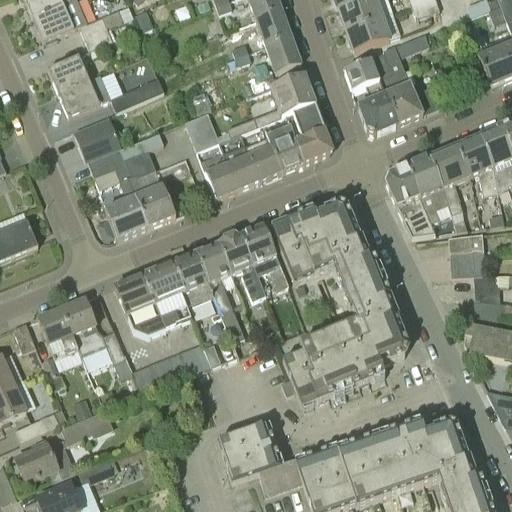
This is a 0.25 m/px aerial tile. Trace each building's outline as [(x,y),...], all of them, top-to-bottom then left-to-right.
[(74,0),(21,0),(32,24),(76,5),(74,0)] [(215,12),(228,7),(225,0),(218,0),(212,2),(215,12)] [(244,0),(254,26),(281,17),(275,0),(244,0)] [(333,0),(339,15),(381,0),(333,0)] [(346,37),(384,23),(393,19),(386,0),(381,0),(339,15),(346,37)] [(412,12),(435,4),(433,0),(408,0),(407,0),(412,12)] [(511,40),(511,6),(509,0),(503,0),(496,3),(511,40)] [(435,4),(412,12),(416,24),(439,16),(435,4)] [(84,45),(107,35),(124,27),(119,16),(102,23),(87,30),(76,5),(32,24),(43,49),(79,33),(84,45)] [(228,7),(215,12),(218,21),(231,16),(228,7)] [(135,21),(142,38),(152,33),(145,16),(135,21)] [(264,53),(291,44),(281,17),(254,26),(264,53)] [(354,58),(392,45),(384,23),(346,37),(354,58)] [(107,35),(84,45),(89,57),(112,47),(107,35)] [(378,89),(395,133),(442,114),(433,92),(413,100),(397,60),(428,48),(425,40),(382,57),(383,60),(388,76),(391,84),(378,89)] [(472,46),(472,45),(469,46),(489,95),(511,85),(511,40),(487,50),(483,41),(472,46)] [(264,53),(274,80),(301,71),(291,44),(264,53)] [(234,63),(248,58),(245,50),(231,55),(234,63)] [(248,58),(234,63),(237,72),(251,67),(248,58)] [(366,94),(378,89),(391,84),(388,76),(383,60),(370,65),(371,67),(344,77),(352,99),(366,94)] [(58,100),(100,82),(89,86),(78,62),(47,75),(58,100)] [(227,135),(227,137),(231,146),(241,142),(240,140),(262,132),(262,133),(264,132),(285,123),(292,120),(315,112),(304,81),(276,92),(269,95),(277,115),(227,135)] [(255,100),(269,95),(276,92),(271,81),(250,88),(255,100)] [(99,111),(110,107),(110,106),(111,106),(100,82),(58,100),(68,124),(99,111)] [(129,97),(111,106),(110,106),(110,107),(116,119),(135,110),(163,97),(157,84),(129,97)] [(374,142),(395,133),(378,89),(366,94),(371,107),(357,112),(367,139),(373,141),(374,142)] [(302,147),(324,137),(315,112),(292,120),(285,123),(296,150),(302,147)] [(214,152),(220,150),(221,150),(217,142),(207,118),(184,128),(195,157),(213,150),(214,152)] [(282,180),(304,171),(296,150),(285,123),(264,132),(268,142),(269,144),(282,180)] [(104,216),(116,247),(148,235),(128,187),(115,157),(121,155),(109,126),(73,141),(85,168),(87,167),(94,184),(114,176),(127,207),(104,216)] [(511,128),(501,133),(511,160),(511,128)] [(261,189),(282,180),(269,144),(268,142),(264,132),(262,133),(266,143),(245,151),(251,163),(261,189)] [(511,196),(511,160),(501,133),(479,142),(491,173),(499,195),(500,198),(510,191),(511,196)] [(296,150),(304,171),(329,160),(331,156),(324,137),(302,147),(296,150)] [(125,167),(148,158),(147,157),(163,150),(158,139),(121,155),(125,167)] [(498,199),(500,198),(499,195),(491,173),(479,142),(455,152),(469,184),(478,180),(483,202),(498,199)] [(239,198),(261,189),(251,163),(245,151),(223,159),(239,198)] [(449,211),(451,221),(462,217),(454,190),(469,184),(455,152),(428,163),(444,200),(449,211)] [(128,187),(148,235),(175,223),(162,191),(148,158),(125,167),(132,185),(128,187)] [(223,159),(217,161),(200,168),(216,207),(239,198),(223,159)] [(448,211),(451,221),(449,211),(444,200),(428,163),(406,172),(420,205),(425,218),(435,240),(436,240),(431,229),(439,225),(435,216),(448,211)] [(411,244),(435,240),(425,218),(420,205),(406,172),(389,179),(385,189),(411,244)] [(336,278),(369,265),(361,243),(359,244),(346,215),(338,211),(314,221),(313,218),(312,218),(334,272),(336,278)] [(0,227),(0,235),(12,264),(38,253),(23,218),(0,227)] [(293,289),(334,272),(312,218),(271,235),(279,253),(293,289)] [(500,219),(487,222),(489,232),(502,229),(500,219)] [(467,235),(464,225),(454,229),(457,237),(467,235)] [(276,297),(289,293),(263,232),(241,241),(240,240),(254,271),(258,282),(268,278),(276,297)] [(0,268),(12,264),(0,235),(0,268)] [(258,282),(254,271),(240,240),(218,249),(232,281),(241,277),(243,280),(241,281),(252,307),(265,302),(258,282)] [(449,262),(483,259),(482,241),(448,244),(449,262)] [(220,286),(232,281),(218,249),(217,249),(217,250),(196,259),(214,302),(213,303),(232,350),(244,345),(220,286)] [(186,313),(213,303),(214,302),(196,259),(172,269),(185,299),(181,301),(186,313)] [(473,283),(485,281),(483,259),(449,262),(451,284),(473,283)] [(361,325),(380,372),(404,362),(408,354),(396,325),(398,324),(373,263),(369,265),(336,278),(356,327),(361,325)] [(155,312),(181,301),(185,299),(172,269),(142,281),(155,312)] [(127,324),(155,312),(142,281),(114,293),(127,324)] [(485,281),(473,283),(474,306),(500,309),(498,281),(485,281)] [(103,342),(97,336),(84,305),(61,315),(72,342),(78,356),(81,362),(106,352),(115,373),(127,368),(113,338),(103,342)] [(475,320),(499,322),(504,322),(504,309),(500,309),(474,306),(475,320)] [(66,361),(78,356),(72,342),(61,315),(38,324),(55,366),(66,361)] [(468,331),(496,336),(499,322),(475,320),(470,319),(468,331)] [(320,342),(343,398),(384,381),(380,372),(361,325),(356,327),(320,342)] [(13,335),(23,359),(36,353),(33,348),(26,329),(13,335)] [(468,361),(511,369),(511,338),(496,336),(468,331),(466,331),(464,342),(471,344),(468,361)] [(282,345),(279,336),(271,339),(275,348),(282,345)] [(290,385),(296,399),(302,415),(343,398),(320,342),(299,351),(301,358),(282,366),(290,385)] [(211,375),(204,355),(202,349),(191,353),(202,379),(211,375)] [(204,355),(211,375),(221,371),(213,351),(204,355)] [(191,383),(202,379),(191,353),(181,357),(191,383)] [(185,385),(191,383),(181,357),(171,361),(181,385),(185,384),(185,385)] [(171,389),(181,385),(171,361),(161,366),(171,389)] [(0,396),(13,390),(2,364),(0,362),(0,396)] [(41,368),(45,376),(54,396),(64,392),(52,363),(42,367),(41,368)] [(160,393),(171,389),(161,366),(151,370),(160,393)] [(150,397),(160,393),(151,370),(141,374),(150,397)] [(140,401),(150,397),(141,374),(131,378),(140,401)] [(286,403),(296,399),(290,385),(281,389),(286,403)] [(13,390),(0,396),(0,430),(26,419),(13,390)] [(66,396),(64,392),(54,396),(56,400),(66,396)] [(100,400),(107,415),(118,409),(112,395),(100,400)] [(505,434),(511,435),(511,402),(505,401),(487,397),(486,397),(505,434)] [(86,404),(72,410),(78,425),(92,419),(86,404)] [(68,431),(61,415),(14,437),(20,449),(59,432),(60,434),(68,431)] [(15,466),(26,491),(48,481),(52,489),(61,485),(75,479),(64,453),(91,441),(93,444),(114,435),(104,415),(68,431),(60,434),(64,445),(47,452),(45,449),(32,454),(33,458),(15,466)] [(413,493),(438,484),(423,438),(420,429),(394,437),(413,493)] [(447,511),(461,511),(487,503),(480,483),(476,484),(468,463),(466,464),(456,433),(448,429),(423,438),(438,484),(447,511)] [(258,480),(281,472),(267,430),(217,447),(231,490),(258,480)] [(355,511),(356,511),(413,493),(394,437),(393,434),(392,434),(393,436),(378,441),(376,435),(375,435),(377,441),(362,446),(362,444),(361,445),(362,448),(354,451),(352,448),(351,448),(353,452),(339,457),(355,510),(355,511)] [(309,511),(348,511),(355,510),(339,457),(337,452),(321,458),(319,454),(320,458),(296,466),(296,464),(294,465),(294,467),(281,472),(258,480),(265,502),(302,489),(309,511)] [(113,478),(113,480),(118,478),(113,465),(108,466),(109,468),(113,478)] [(108,466),(78,478),(83,491),(113,480),(108,466)] [(80,511),(72,491),(38,505),(39,509),(36,510),(37,511),(80,511)] [(489,511),(487,503),(461,511),(489,511)]
